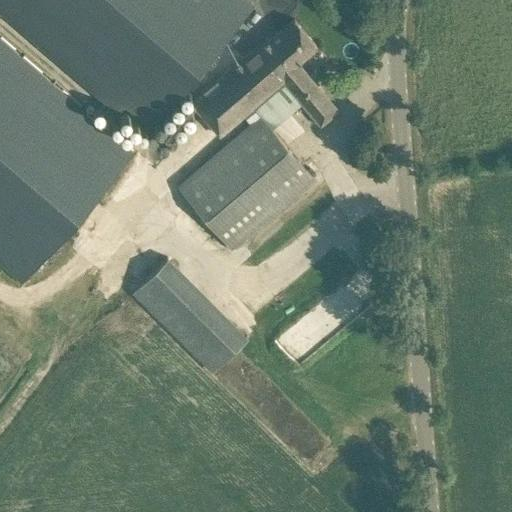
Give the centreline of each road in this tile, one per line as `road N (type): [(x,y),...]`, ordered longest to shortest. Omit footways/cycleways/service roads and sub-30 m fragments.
road 1 (unclassified): [(434,511),(404,48),(409,0)]
road 2 (track): [(0,290),(58,342),(0,424)]
